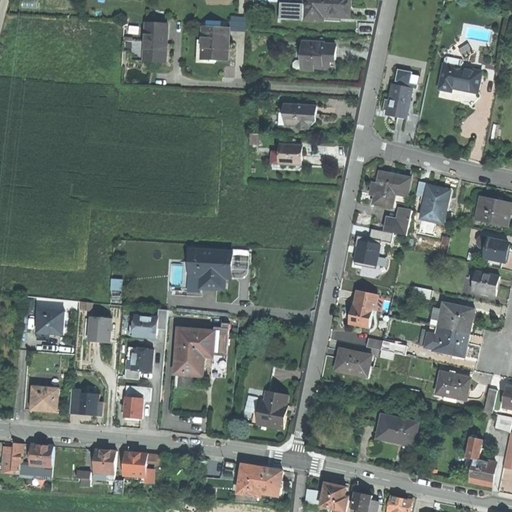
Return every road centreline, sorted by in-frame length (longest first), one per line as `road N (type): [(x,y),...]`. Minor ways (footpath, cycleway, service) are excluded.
road 1 (residential): [(361,145),(297,461)]
road 2 (tertiary): [(0,429),(297,461)]
road 3 (tertiary): [(301,462),(511,507)]
road 4 (residential): [(170,81),(371,93)]
road 5 (residential): [(361,145),(511,179)]
